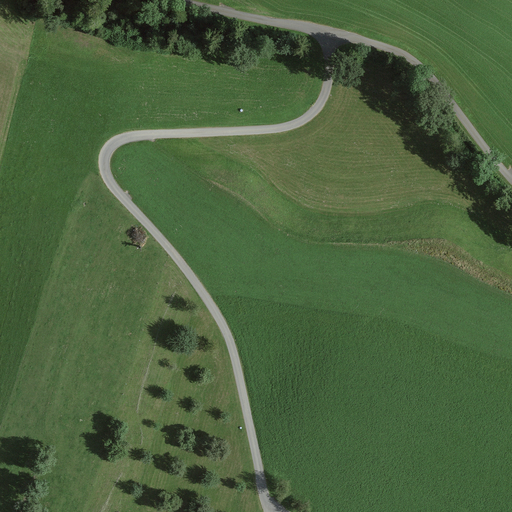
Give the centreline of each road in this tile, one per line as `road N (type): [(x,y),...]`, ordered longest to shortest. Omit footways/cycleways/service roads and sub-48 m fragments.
road 1 (unclassified): [(277,511),(262,492),(217,315),(104,163),(127,137),(275,128),(304,119),(326,89),(328,48),(319,31),(178,0)]
road 2 (track): [(319,31),(415,63),(511,179)]
